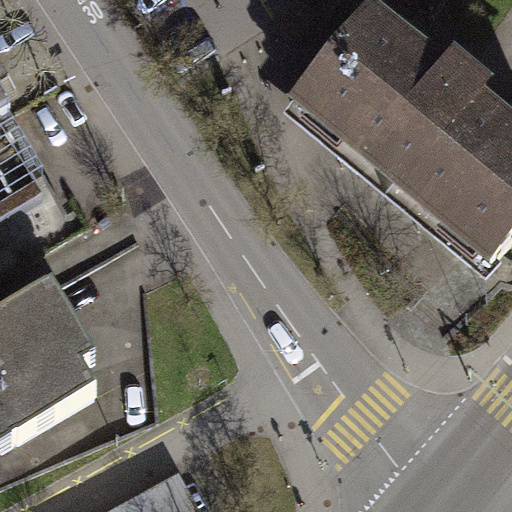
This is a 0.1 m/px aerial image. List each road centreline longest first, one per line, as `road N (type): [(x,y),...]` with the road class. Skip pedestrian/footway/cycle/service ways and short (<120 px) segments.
road 1 (residential): [(76,0),(320,368)]
road 2 (residential): [(320,368),(55,511)]
road 3 (residential): [(320,368),(416,511)]
